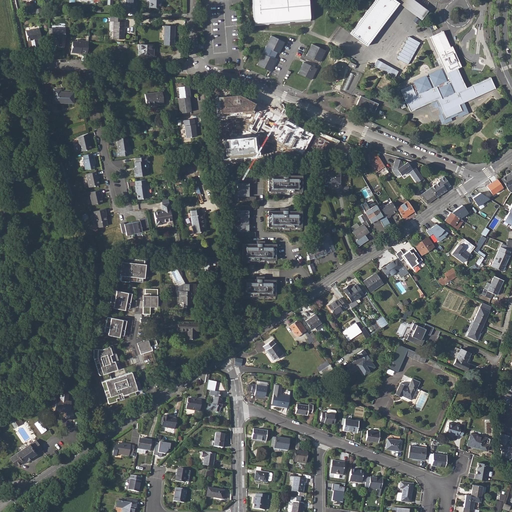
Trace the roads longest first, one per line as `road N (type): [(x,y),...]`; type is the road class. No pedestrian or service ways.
road 1 (residential): [(202,68),(475,180)]
road 2 (tertiary): [(314,291),(475,180)]
road 3 (tertiary): [(23,491),(158,402)]
road 4 (track): [(0,192),(36,327)]
road 5 (track): [(27,66),(42,144),(0,180)]
road 6 (residential): [(314,291),(285,242),(259,231),(259,186)]
road 7 (residential): [(86,66),(119,188)]
road 8 (residential): [(158,402),(130,349),(136,286)]
